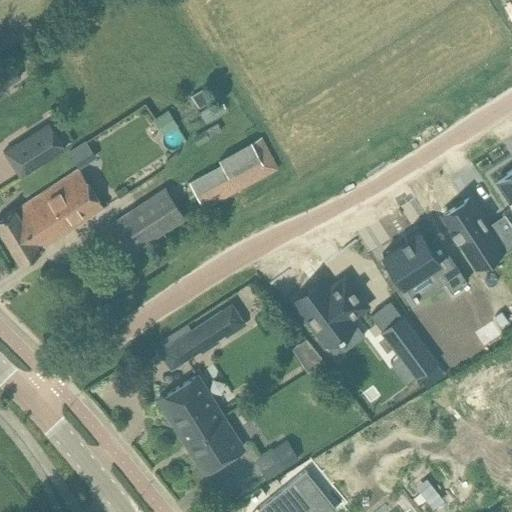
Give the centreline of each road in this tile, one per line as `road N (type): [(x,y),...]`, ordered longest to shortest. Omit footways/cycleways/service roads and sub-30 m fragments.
road 1 (residential): [(511,101),(362,196),(242,250),(29,404)]
road 2 (tertiary): [(126,511),(29,404)]
